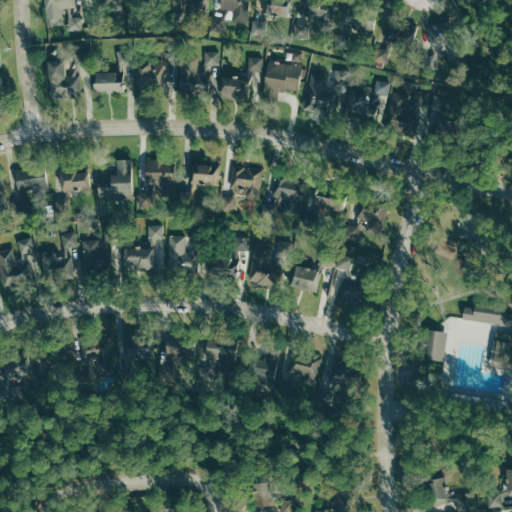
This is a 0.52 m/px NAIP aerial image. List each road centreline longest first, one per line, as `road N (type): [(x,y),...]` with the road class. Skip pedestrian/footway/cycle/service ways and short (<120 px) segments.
road 1 (tertiary): [(0,138),(133,127),(230,132),(511,191)]
road 2 (residential): [(388,339),(229,308),(162,304),(55,308),(0,320)]
road 3 (residential): [(390,511),(388,339),(423,172)]
road 4 (residential): [(31,133),(21,0)]
road 5 (residential): [(114,478),(191,477),(216,511)]
